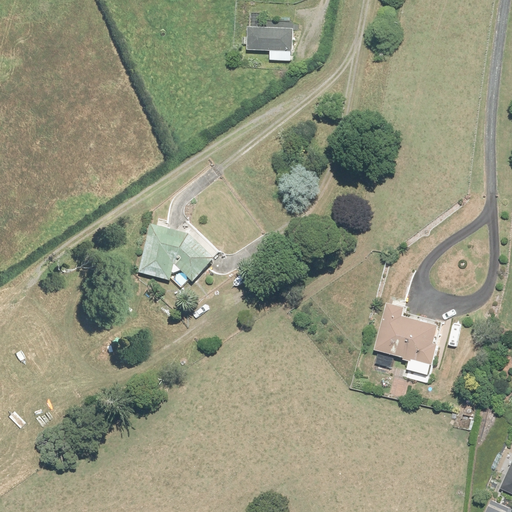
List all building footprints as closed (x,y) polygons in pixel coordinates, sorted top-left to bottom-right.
[(249,52),(273,53),(272,61),(295,63),(296,30),(284,30),(284,27),(278,27),(277,30),(270,29),(252,28),(250,28),(249,52)] [(216,259),(222,253),(189,222),(179,233),(169,231),(170,228),(161,226),(160,229),(157,227),(155,227),(142,274),(172,283),(175,274),(177,276),(184,272),(194,281),(195,283),(196,284),(198,282),(207,273),(210,270),(218,261),(216,259)] [(165,292),(164,290),(154,281),(149,286),(161,297),(162,295),(165,292)] [(437,369),(437,366),(442,348),(439,347),(446,325),(408,315),(410,308),(405,307),(396,304),(395,307),(391,306),(378,353),(380,353),(375,371),(391,375),(395,357),(407,361),(407,362),(412,364),(410,372),(408,379),(430,385),(434,368),(437,369)] [(197,314),(192,320),(196,323),(200,317),(197,314)] [(511,467),(502,490),(511,494),(511,467)]
